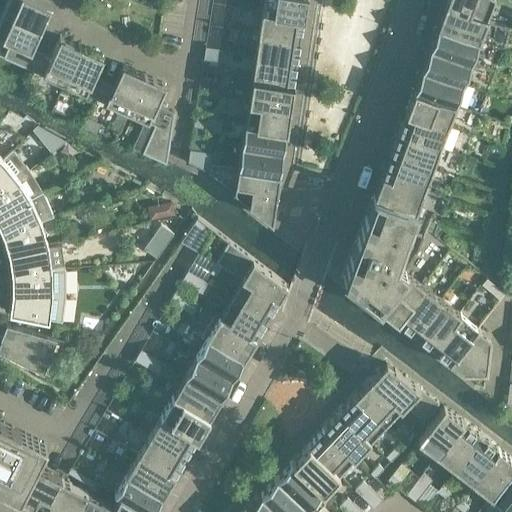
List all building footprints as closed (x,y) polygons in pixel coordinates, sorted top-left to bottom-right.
[(6,0),(1,10),(40,27),(49,6),(36,0),(6,0)] [(263,0),(262,8),(303,15),(305,0),(263,0)] [(450,359),(477,325),(478,326),(505,290),(433,235),(511,20),(511,6),(501,0),(445,0),(343,276),(450,359)] [(239,5),(233,4),(231,16),(238,17),(239,5)] [(258,31),(300,37),(303,15),(262,8),(258,31)] [(33,69),(41,51),(31,47),(40,27),(1,10),(0,13),(0,35),(10,40),(3,56),(33,69)] [(236,27),(229,26),(227,38),(234,39),(236,27)] [(258,31),(255,54),(296,60),(300,37),(258,31)] [(50,56),(41,51),(33,69),(64,83),(81,45),(59,35),(50,56)] [(103,55),(81,45),(64,83),(95,97),(103,79),(94,75),(103,55)] [(232,50),(206,46),(204,58),(231,62),(232,50)] [(251,76),(293,82),(296,60),(255,54),(251,76)] [(113,83),(103,79),(95,97),(126,111),(143,73),(122,63),(113,83)] [(221,85),(227,86),(229,73),(223,72),(221,85)] [(143,73),(126,111),(154,124),(142,151),(166,162),(174,111),(156,103),(165,83),(143,73)] [(251,76),(248,99),(289,105),(293,82),(251,76)] [(226,95),(219,94),(217,106),(224,107),(226,95)] [(244,121),(286,127),(289,105),(248,99),(244,121)] [(222,117),(195,113),(193,125),(220,129),(222,117)] [(244,121),(241,144),(282,150),(286,127),(244,121)] [(42,132),(37,127),(29,134),(33,139),(42,132)] [(241,144),(238,165),(237,166),(279,172),(282,150),(241,144)] [(237,166),(238,165),(218,162),(220,152),(190,148),(188,161),(207,169),(271,220),(279,172),(237,166)] [(0,159),(0,188),(28,169),(23,162),(17,155),(11,149),(2,158),(0,159)] [(0,188),(0,213),(42,191),(37,184),(33,176),(28,169),(0,188)] [(0,213),(0,227),(3,234),(40,220),(53,216),(42,191),(0,213)] [(161,218),(184,213),(182,201),(158,206),(161,218)] [(207,223),(197,216),(193,221),(202,229),(207,223)] [(3,234),(8,252),(47,244),(40,220),(3,234)] [(170,232),(159,224),(143,247),(154,255),(170,232)] [(216,261),(222,265),(241,276),(242,276),(278,297),(286,284),(228,240),(216,261)] [(8,252),(11,271),(50,268),(47,244),(8,252)] [(222,265),(216,261),(210,272),(216,275),(222,265)] [(50,293),(50,268),(11,271),(11,291),(8,311),(47,319),(50,293)] [(211,284),(187,270),(181,280),(205,294),(211,284)] [(241,276),(230,295),(266,317),(278,297),(242,276),(241,276)] [(193,314),(199,303),(176,289),(169,300),(193,314)] [(219,315),(255,336),(266,317),(230,295),(219,315)] [(219,315),(207,335),(243,356),(255,336),(219,315)] [(181,333),(187,323),(182,319),(175,330),(181,333)] [(55,337),(5,323),(0,335),(0,337),(5,339),(1,350),(42,371),(49,373),(52,366),(60,347),(62,340),(55,337)] [(477,325),(450,359),(483,385),(489,334),(478,326),(477,325)] [(195,354),(231,376),(243,356),(207,335),(195,354)] [(169,353),(176,342),(170,339),(164,350),(169,353)] [(158,373),(164,362),(141,348),(134,359),(158,373)] [(195,354),(184,374),(220,395),(231,376),(195,354)] [(370,377),(401,406),(409,397),(428,415),(439,402),(386,361),(370,377)] [(172,393),(208,415),(220,395),(184,374),(172,393)] [(385,423),(401,406),(370,377),(355,394),(385,423)] [(146,392),(153,381),(147,378),(141,389),(146,392)] [(172,393),(160,413),(197,434),(208,415),(172,393)] [(369,439),(385,423),(355,394),(339,410),(369,439)] [(135,412),(141,401),(135,398),(129,408),(135,412)] [(462,420),(443,405),(418,438),(437,453),(462,420)] [(354,456),(369,439),(339,410),(323,427),(354,456)] [(149,433),(185,454),(197,434),(160,413),(149,433)] [(123,431),(129,421),(123,417),(117,428),(123,431)] [(34,464),(35,464),(46,443),(0,419),(0,486),(18,496),(34,464)] [(437,453),(455,467),(480,433),(462,420),(437,453)] [(338,472),(354,456),(323,427),(307,444),(338,472)] [(409,428),(401,439),(406,443),(414,433),(409,428)] [(149,433),(137,452),(173,474),(185,454),(149,433)] [(455,467),(473,480),(498,447),(480,433),(455,467)] [(111,451),(118,440),(112,437),(105,447),(111,451)] [(322,489),(338,472),(307,444),(292,460),(322,489)] [(394,446),(385,455),(391,460),(399,451),(394,446)] [(511,457),(498,447),(473,480),(470,484),(488,498),(491,494),(511,466),(511,457)] [(126,472),(162,493),(173,474),(137,452),(126,472)] [(106,460),(100,457),(94,467),(100,471),(106,460)] [(322,489),(292,460),(276,477),(306,505),(322,489)] [(383,468),(378,463),(370,471),(375,476),(383,468)] [(61,477),(35,464),(34,464),(18,496),(45,509),(61,477)] [(67,471),(76,477),(80,471),(70,465),(67,471)] [(509,508),(511,504),(511,466),(491,494),(509,508)] [(76,477),(85,482),(89,476),(80,471),(76,477)] [(423,471),(406,492),(416,500),(432,478),(423,471)] [(113,492),(118,495),(118,494),(148,511),(150,511),(162,493),(126,472),(113,492)] [(397,485),(401,480),(391,472),(387,478),(397,485)] [(94,487),(97,481),(89,476),(85,482),(94,487)] [(61,477),(45,509),(50,511),(76,511),(87,491),(61,477)] [(300,511),(306,505),(276,477),(260,493),(280,511),(300,511)] [(363,480),(354,488),(374,507),(382,498),(363,480)] [(441,485),(437,490),(446,497),(450,492),(441,485)] [(113,504),(87,491),(76,511),(110,511),(114,504),(113,504)] [(280,511),(260,493),(245,510),(247,511),(280,511)] [(114,504),(110,511),(148,511),(118,494),(118,495),(113,504),(114,504)] [(363,511),(347,496),(338,505),(346,511),(363,511)] [(469,506),(459,498),(455,504),(464,511),(469,506)]
